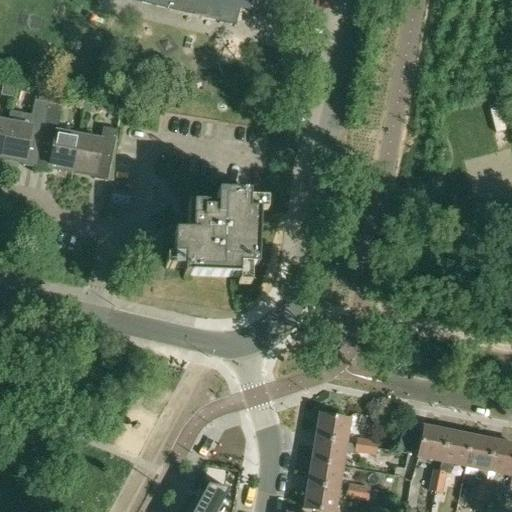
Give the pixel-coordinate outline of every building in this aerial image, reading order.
[(128,0),(235,24),(239,5),(248,8),(250,0),(128,0)] [(1,161),(2,157),(23,161),(22,166),(22,167),(36,169),(48,104),(35,101),(32,116),(10,112),(8,124),(1,161)] [(71,175),(78,137),(57,133),(62,106),(48,104),(36,169),(49,172),(50,166),(72,170),(71,175)] [(71,175),(72,175),(73,170),(94,174),(93,180),(107,183),(117,131),(103,129),(100,141),(78,137),(71,175)] [(174,234),(173,259),(184,259),(183,271),(183,277),(239,279),(239,268),(257,269),(259,214),(248,213),(249,195),(217,194),(216,212),(203,211),(204,207),(187,206),(186,234),(174,234)] [(320,416),(316,440),(345,444),(349,421),(320,416)] [(398,455),(410,457),(416,428),(404,425),(398,455)] [(418,458),(441,463),(448,433),(424,428),(418,458)] [(441,463),(439,473),(447,475),(450,475),(452,465),(464,468),(470,437),(448,433),(441,463)] [(485,482),(487,472),(493,442),(470,437),(464,468),(477,470),(475,480),(478,481),(485,482)] [(356,439),(355,446),(353,454),(364,456),(367,441),(356,439)] [(316,440),(312,463),(342,468),(344,454),(353,455),(353,454),(355,446),(345,444),(316,440)] [(378,443),(367,441),(364,456),(375,458),(378,443)] [(511,468),(511,445),(493,442),(487,472),(510,477),(511,468)] [(312,463),(308,487),(338,491),(342,468),(312,463)] [(432,472),(430,482),(445,485),(447,475),(439,473),(433,472),(432,472)] [(478,481),(476,491),(491,494),(493,484),(485,482),(478,481)] [(430,482),(428,492),(443,495),(445,485),(430,482)] [(207,486),(193,511),(217,511),(229,490),(207,486)] [(346,500),(357,502),(359,487),(348,486),(346,500)] [(304,510),(316,511),(334,511),(338,491),(308,487),(304,510)] [(374,490),(359,487),(357,502),(367,503),(368,497),(372,498),(374,490)] [(489,504),(491,494),(476,491),(474,501),(489,504)]
